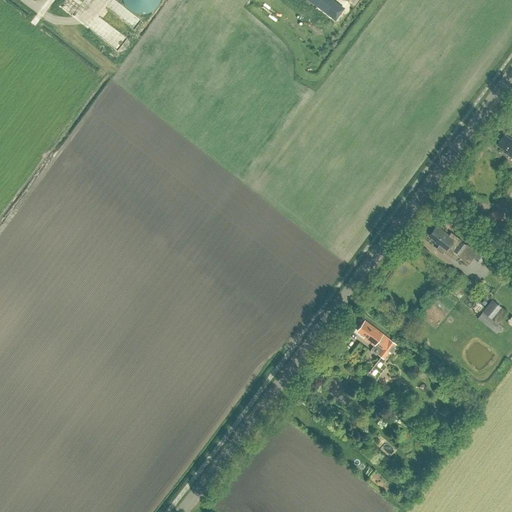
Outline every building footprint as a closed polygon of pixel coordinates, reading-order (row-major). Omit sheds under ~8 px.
[(308,0),(323,11),(331,0),(308,0)] [(120,47),(127,38),(111,24),(103,32),(120,47)] [(511,139),(506,134),(497,145),(504,150),(503,152),(511,158),(511,139)] [(498,210),(493,213),(498,224),(504,221),(498,210)] [(435,241),(434,242),(446,251),(444,252),(455,260),(459,254),(460,255),(467,245),(460,240),(459,243),(436,226),(429,236),(435,241)] [(480,249),(473,258),(484,267),(490,260),(484,255),(485,253),(480,249)] [(498,323),(507,312),(492,300),(477,318),(497,334),(503,327),(498,323)] [(365,336),(364,337),(375,345),(381,349),(378,354),(386,360),(392,352),(391,351),(394,347),(395,348),(398,345),(365,320),(357,330),(365,336)] [(396,335),(402,339),(406,333),(400,329),(396,335)] [(368,374),(373,378),(382,366),(377,362),(368,374)] [(420,421),(427,430),(434,425),(427,416),(420,421)]
